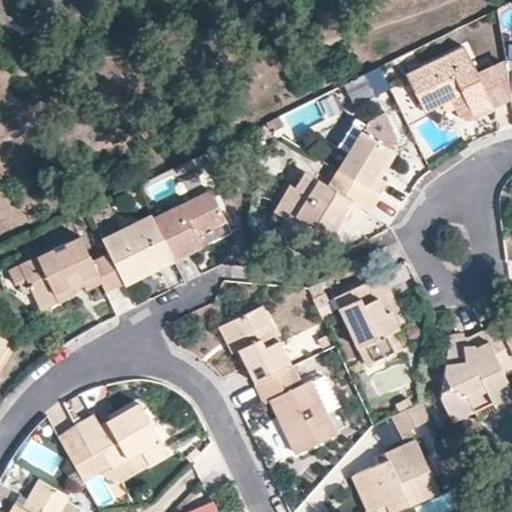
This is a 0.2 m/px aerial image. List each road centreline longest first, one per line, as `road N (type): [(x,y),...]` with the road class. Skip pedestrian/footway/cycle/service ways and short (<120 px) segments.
road 1 (residential): [(0,453),(36,394),(58,377),(83,362),(156,357),(200,386),(265,511)]
road 2 (residential): [(461,209),(429,228),(427,248),(437,265),(455,272),(476,267),(489,249),(487,228)]
